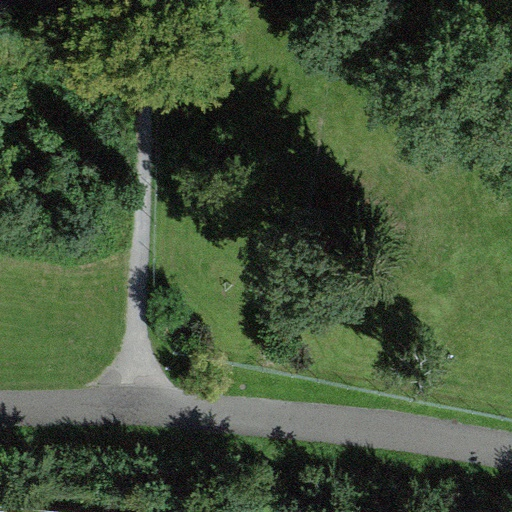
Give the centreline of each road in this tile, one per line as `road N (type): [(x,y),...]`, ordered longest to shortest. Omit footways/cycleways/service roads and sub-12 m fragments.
road 1 (track): [(137,408),(148,0)]
road 2 (track): [(137,408),(379,429),(511,454)]
road 3 (track): [(0,406),(137,408)]
